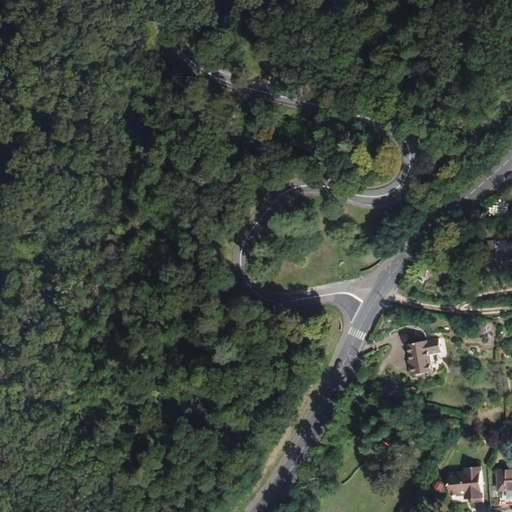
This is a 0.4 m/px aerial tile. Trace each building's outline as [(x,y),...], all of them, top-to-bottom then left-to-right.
[(511,239),(490,242),(490,274),(511,272),(511,239)] [(167,323),(142,311),(125,345),(150,357),(167,323)] [(443,352),(440,338),(429,340),(432,355),(443,352)] [(432,355),(429,340),(409,345),(412,360),(413,368),(411,368),(412,376),(435,371),(432,355)] [(485,497),(482,467),(468,468),(468,473),(450,475),(452,495),(461,494),(468,494),(468,493),(473,493),(473,497),(485,497)] [(511,469),(497,470),(499,492),(501,509),(511,507),(511,469)]
